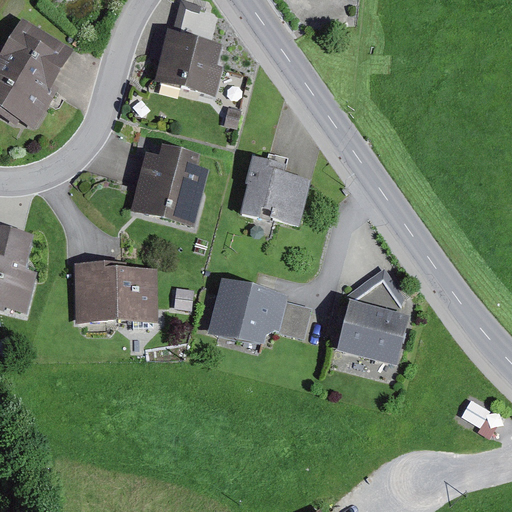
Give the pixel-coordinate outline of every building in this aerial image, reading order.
[(283,0),(306,30),(357,28),(359,0),(283,0)] [(172,37),(156,33),(150,58),(162,61),(156,87),(216,102),(224,72),(218,70),(223,50),(212,48),(221,13),(181,3),(172,37)] [(0,48),(0,122),(16,132),(19,127),(34,136),(58,96),(52,92),(74,55),(23,24),(5,52),(0,48)] [(242,114),(228,111),(224,130),(238,133),(242,114)] [(146,158),(131,215),(194,232),(210,175),(198,171),(201,161),(162,150),(159,162),(146,158)] [(288,172),(253,163),(245,190),(248,191),(241,220),(247,222),(246,225),(270,232),(272,223),(301,230),(312,185),(286,179),(288,172)] [(0,317),(4,319),(6,313),(28,318),(38,278),(26,275),(34,243),(0,234),(0,317)] [(128,268),(75,269),(76,328),(158,326),(156,274),(128,274),(128,268)] [(351,302),(336,357),(398,374),(412,321),(401,318),(405,300),(385,272),(344,300),(351,302)] [(289,302),(222,284),(209,338),(264,351),(266,341),(275,336),(304,344),(312,312),(288,306),(289,302)] [(491,415),(472,404),(461,421),(481,432),(491,415)]
